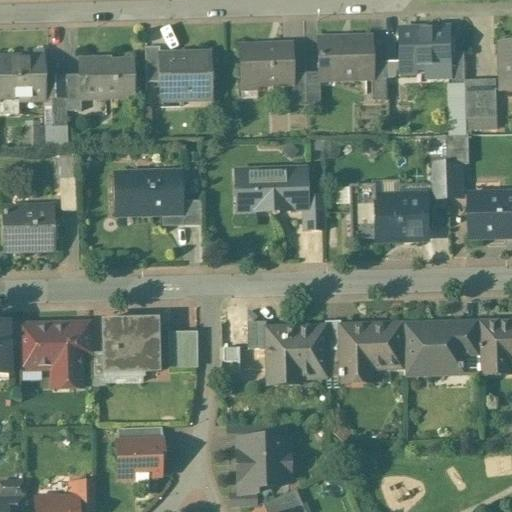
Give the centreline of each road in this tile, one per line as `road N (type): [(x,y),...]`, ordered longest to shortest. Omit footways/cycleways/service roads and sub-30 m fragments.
road 1 (residential): [(212,286),(511,279)]
road 2 (residential): [(0,294),(212,286)]
road 3 (residential): [(198,469),(212,286)]
